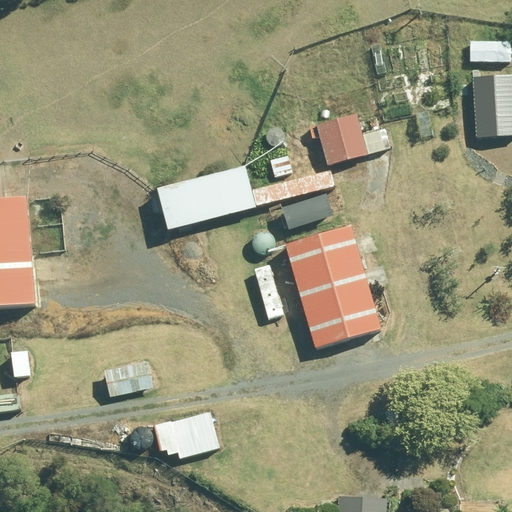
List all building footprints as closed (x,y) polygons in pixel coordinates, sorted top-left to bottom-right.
[(511,90),(501,91),(504,132),(511,131),(511,90)] [(384,131),(362,137),(357,116),(317,126),(328,166),(389,150),(384,131)] [(28,198),(5,201),(1,166),(0,165),(0,310),(39,307),(28,198)] [(328,173),(251,194),(244,168),(157,191),(168,231),(332,187),(328,173)] [(315,351),(381,332),(351,227),(285,246),(315,351)] [(30,380),(28,353),(8,355),(10,382),(30,380)] [(151,391),(146,366),(101,375),(105,400),(151,391)] [(0,415),(18,413),(16,396),(0,398),(0,415)] [(175,461),(219,449),(210,413),(155,427),(159,443),(170,440),(175,461)] [(336,503),(335,511),(386,511),(386,505),(336,503)]
